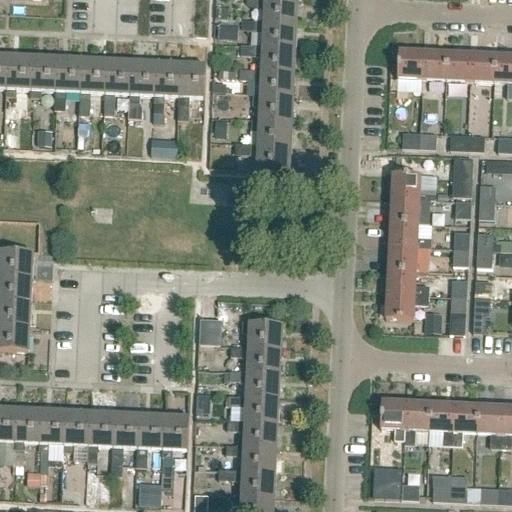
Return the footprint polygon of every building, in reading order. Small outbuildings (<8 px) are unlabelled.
[(264,2),(264,0),(257,0),(257,11),(264,11),(263,25),(263,26),(297,28),(298,3),(264,2)] [(263,26),(263,25),(256,25),(256,36),(263,36),(262,50),(262,51),(296,52),(297,28),(263,26)] [(234,29),(219,28),(219,42),(233,43),(234,29)] [(262,51),(262,50),(241,49),(240,60),(262,60),(261,75),(295,77),(296,52),(262,51)] [(423,84),(424,56),(400,55),(398,83),(423,84)] [(447,86),(448,58),(424,56),(423,84),(447,86)] [(471,87),(472,59),(448,58),(447,86),(471,87)] [(0,93),(6,93),(7,93),(9,60),(0,59),(0,93)] [(495,88),(496,60),(472,59),(471,87),(495,88)] [(6,93),(6,112),(16,113),(17,94),(31,95),(32,95),(33,61),(9,60),(7,93),(6,93)] [(511,60),(496,60),(495,88),(509,88),(509,103),(511,103),(511,60)] [(56,96),(58,62),(33,61),(32,95),(31,95),(31,102),(41,102),(41,95),(56,96)] [(66,97),(80,97),(81,97),(82,64),(58,62),(56,96),(55,115),(65,116),(66,97)] [(105,99),(107,65),(82,64),(81,97),(80,97),(79,120),(90,121),(91,98),(105,99)] [(130,100),(131,66),(107,65),(105,99),(104,120),(115,121),(116,99),(130,100)] [(154,101),(156,67),(131,66),(130,100),(129,123),(143,124),(144,108),(140,107),(140,100),(154,101)] [(155,108),(154,128),(163,129),(164,108),(165,102),(179,102),(181,68),(156,67),(154,101),(154,108),(155,108)] [(179,102),(178,125),(188,125),(189,103),(205,104),(206,70),(181,68),(179,102)] [(261,75),(240,74),(239,84),(260,85),(260,99),(260,100),(294,101),(295,77),(261,75)] [(260,100),(260,99),(253,99),(253,109),(259,110),(259,124),(259,125),(293,126),(294,101),(260,100)] [(259,125),(259,124),(252,124),(251,134),(258,135),(258,148),(258,149),(291,151),(293,126),(259,125)] [(225,127),(216,126),(216,141),(225,142),(225,127)] [(79,128),(79,140),(90,140),(90,127),(79,128)] [(38,150),(50,151),(51,138),(39,137),(38,150)] [(420,154),(420,138),(404,138),(403,153),(420,154)] [(420,138),(420,154),(437,155),(438,139),(420,138)] [(468,156),(468,141),(452,140),(451,155),(468,156)] [(468,141),(468,156),(485,157),(486,142),(468,141)] [(511,158),(511,142),(500,142),(499,158),(511,158)] [(152,160),(175,161),(176,144),(153,143),(152,160)] [(258,149),(258,148),(235,148),(235,158),(257,159),(256,175),(290,176),(291,151),(258,149)] [(485,175),(498,176),(498,165),(486,165),(485,175)] [(452,202),(471,203),(472,179),(453,178),(452,202)] [(393,179),(392,203),(431,205),(436,206),(436,196),(420,195),(421,180),(393,179)] [(421,180),(420,195),(436,196),(437,181),(421,180)] [(480,207),(495,208),(496,191),(481,190),(480,207)] [(430,229),(431,205),(392,203),(391,227),(419,229),(430,229)] [(471,224),(472,207),(456,206),(456,223),(471,224)] [(495,225),(495,208),(480,207),(479,224),(495,225)] [(418,243),(419,229),(391,227),(390,251),(418,253),(431,254),(432,244),(418,243)] [(419,229),(418,243),(432,244),(432,229),(430,229),(419,229)] [(454,254),(469,255),(470,238),(455,237),(454,254)] [(478,255),(493,256),(494,239),(478,238),(478,255)] [(390,251),(389,275),(417,277),(418,253),(390,251)] [(0,279),(32,282),(34,256),(0,254),(0,279)] [(469,272),(469,255),(454,254),(453,271),(469,272)] [(492,273),(493,256),(478,255),(477,272),(492,273)] [(416,291),(417,277),(389,275),(387,299),(429,301),(429,292),(416,291)] [(0,304),(31,306),(32,282),(0,279),(0,304)] [(452,302),(467,303),(468,286),(453,285),(452,302)] [(475,303),(491,304),(492,287),(476,286),(475,303)] [(429,311),(429,301),(387,299),(386,324),(414,325),(415,310),(429,311)] [(465,342),(466,320),(467,303),(452,302),(450,341),(465,342)] [(490,321),(491,304),(475,303),(474,320),(490,321)] [(0,304),(0,328),(30,330),(31,306),(0,304)] [(201,349),(216,349),(218,317),(202,317),(201,349)] [(426,338),(440,338),(441,324),(426,323),(426,338)] [(248,352),(281,353),(283,328),(242,326),(242,337),(249,337),(248,351),(248,352)] [(0,328),(0,354),(29,356),(30,330),(0,328)] [(248,362),(247,376),(247,377),(280,378),(281,353),(248,352),(248,351),(241,351),(241,352),(232,351),(231,361),(248,362)] [(229,376),(229,386),(246,387),(246,400),(246,401),(279,403),(280,378),(247,377),(247,376),(240,375),(240,376),(229,376)] [(246,401),(246,400),(239,400),(226,400),(226,410),(245,411),(245,425),(245,426),(278,427),(279,403),(246,401)] [(405,435),(407,407),(382,406),(381,434),(395,434),(395,446),(405,446),(405,435)] [(429,436),(431,408),(407,407),(405,435),(405,446),(404,449),(414,449),(415,435),(429,436)] [(453,451),(455,409),(431,408),(429,436),(443,437),(443,450),(453,451)] [(477,438),(479,410),(455,409),(453,451),(462,451),(463,438),(477,438)] [(501,453),(503,412),(479,410),(477,438),(492,439),(491,453),(501,453)] [(511,440),(511,411),(503,412),(501,453),(511,454),(511,440)] [(15,447),(17,413),(0,412),(0,449),(0,446),(14,447),(15,447)] [(24,447),(39,448),(40,448),(41,414),(17,413),(15,447),(14,447),(14,454),(13,470),(17,470),(23,471),(24,454),(24,447)] [(41,414),(40,448),(39,448),(38,455),(41,455),(40,478),(48,478),(49,456),(50,448),(63,449),(64,449),(66,415),(41,414)] [(89,450),(90,416),(66,415),(64,449),(63,449),(63,456),(74,457),(74,449),(89,450)] [(113,451),(115,418),(90,416),(89,450),(88,457),(99,458),(99,451),(113,451)] [(138,452),(139,419),(115,418),(113,451),(111,481),(122,481),(124,452),(137,452),(138,452)] [(162,454),(164,420),(139,419),(138,452),(137,452),(136,472),(147,472),(148,453),(162,454)] [(162,454),(162,461),(173,461),(173,454),(188,455),(190,421),(164,420),(162,454)] [(244,450),(244,451),(277,452),(278,427),(245,426),(245,425),(238,425),(238,426),(228,426),(228,435),(244,436),(244,450)] [(242,474),(242,475),(276,477),(277,452),(244,451),(244,450),(237,449),(237,451),(227,450),(226,460),(243,461),(242,474)] [(88,457),(88,467),(98,467),(99,458),(88,457)] [(173,493),(174,473),(161,473),(160,493),(173,493)] [(242,475),(242,474),(219,474),(218,484),(242,485),(241,499),(241,500),(275,501),(276,477),(242,475)] [(29,478),(29,491),(39,491),(39,478),(29,478)] [(450,507),(451,480),(433,480),(433,491),(434,491),(433,506),(450,507)] [(451,480),(450,507),(467,508),(468,481),(451,480)] [(374,486),(373,502),(401,504),(402,488),(374,486)] [(403,489),(402,504),(419,505),(420,490),(403,489)] [(498,509),(499,494),(482,493),(481,508),(498,509)] [(511,494),(499,494),(498,509),(511,509),(511,494)] [(196,499),(195,511),(208,511),(209,500),(196,499)] [(241,500),(241,499),(234,499),(234,510),(241,510),(240,511),(274,511),(275,501),(241,500)]
